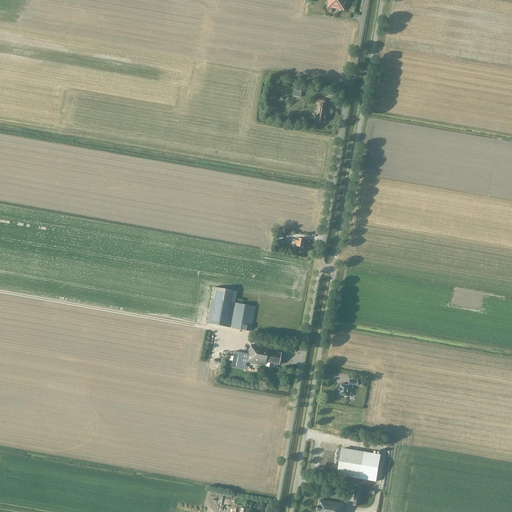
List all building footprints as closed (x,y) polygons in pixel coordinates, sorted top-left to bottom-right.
[(328,0),(328,3),(327,7),(344,10),(346,0),(328,0)] [(324,103),(324,101),(324,99),(316,98),(315,102),(320,102),(319,104),(318,104),(315,120),(325,122),(327,111),(326,111),(326,106),(323,105),(324,103)] [(305,240),(302,239),(298,238),(298,239),(296,238),(295,240),(293,240),(293,242),(295,242),(295,243),(296,243),(295,246),(303,248),(305,240)] [(255,307),(234,303),(236,291),(213,287),(211,299),(207,324),(251,332),(255,307)] [(280,354),(267,351),(268,348),(250,345),(250,346),(249,350),(248,350),(246,363),(264,365),(265,363),(278,365),(280,354)] [(244,370),(245,362),(241,361),(243,353),(234,352),(231,368),(244,370)] [(358,381),(351,380),(349,379),(349,384),(349,385),(340,384),(338,395),(350,397),(351,392),(348,392),(348,389),(352,389),(353,385),(357,385),(358,381)] [(338,475),(376,482),(380,455),(342,448),(338,475)] [(362,488),(359,487),(355,487),(352,505),(359,507),(361,493),(374,495),(374,490),(362,488)] [(318,511),(317,511),(343,511),(345,504),(320,500),(320,501),(319,506),(318,506),(317,511),(318,511)]
